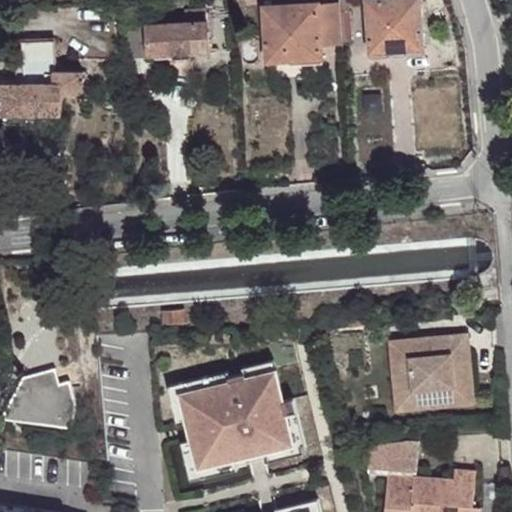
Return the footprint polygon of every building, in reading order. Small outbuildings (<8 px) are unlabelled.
[(339,17),(338,0),(332,0),(317,1),(320,45),(341,44),(339,17)] [(347,0),(338,0),(339,17),(349,16),(347,0)] [(365,0),(370,52),(426,49),(423,0),(365,0)] [(320,45),(317,1),(280,4),(262,6),(266,60),(289,58),(289,47),(320,45)] [(184,22),(206,20),(206,9),(183,10),(184,22)] [(352,47),(349,16),(339,17),(341,44),(342,48),(352,47)] [(184,22),(146,24),(147,55),(173,54),(175,60),(189,59),(189,53),(208,51),(206,20),(184,22)] [(119,26),(122,57),(147,55),(146,24),(119,26)] [(289,47),(289,58),(321,56),(320,45),(289,47)] [(2,112),(64,110),(63,95),(63,90),(68,90),(78,89),(83,83),(82,69),(55,70),(55,76),(48,76),(47,47),(25,48),(25,81),(15,81),(1,82),(2,112)] [(15,48),(15,81),(25,81),(25,48),(15,48)] [(164,310),(164,324),(185,323),(185,310),(164,310)] [(433,394),(469,390),(463,332),(433,334),(433,342),(411,344),(411,336),(386,340),(388,370),(406,368),(408,389),(432,387),(433,394)] [(433,342),(433,334),(411,336),(411,344),(433,342)] [(236,375),(237,380),(268,373),(266,361),(235,368),(236,375)] [(470,404),(469,390),(433,394),(432,387),(408,389),(406,368),(388,370),(392,408),(470,404)] [(71,406),(67,382),(55,384),(53,371),(20,377),(0,419),(68,428),(71,406)] [(174,394),(223,383),(222,378),(221,371),(161,386),(169,425),(181,422),(174,394)] [(223,383),(174,394),(181,422),(185,440),(191,467),(228,458),(254,452),(286,444),(279,415),(282,414),(279,401),(276,402),(268,373),(237,380),(236,375),(222,378),(223,383)] [(287,400),(279,401),(282,414),(279,415),(286,444),(254,452),(257,463),(299,453),(287,400)] [(362,473),(382,474),(379,511),(407,511),(408,509),(439,510),(440,502),(454,503),(453,511),(475,511),(476,505),(468,504),(470,479),(449,478),(410,476),(413,441),(364,438),(362,473)] [(231,469),(228,458),(191,467),(185,440),(174,443),(184,481),(231,469)] [(449,468),(449,478),(470,479),(471,468),(449,468)] [(269,509),(269,511),(313,511),(311,500),(269,509)]
